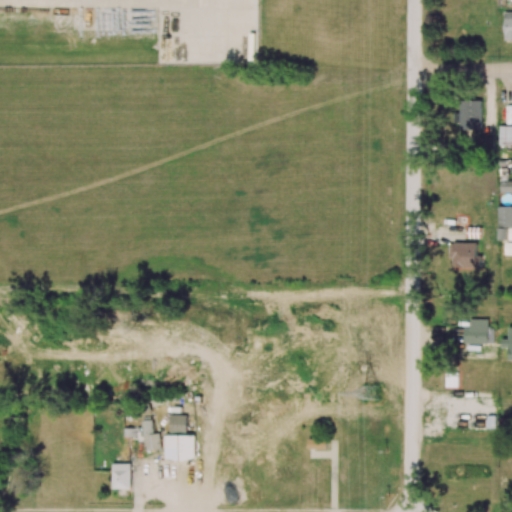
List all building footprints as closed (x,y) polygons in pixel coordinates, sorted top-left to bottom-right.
[(482,100),(460,100),(460,129),(482,129),(482,100)] [(511,126),(499,126),(500,145),(511,144),(511,126)] [(499,227),(511,226),(511,206),(499,206),(499,227)] [(511,239),(511,228),(499,228),(499,240),(511,239)] [(477,243),(450,242),(450,258),(453,258),(453,267),(482,267),(482,255),(477,255),(477,243)] [(494,343),(495,328),(488,328),(489,319),(471,319),(471,327),(465,327),(464,343),(494,343)] [(511,360),(511,327),(509,327),(509,339),(502,339),(502,347),(509,347),(508,360),(511,360)] [(186,433),(187,415),(170,414),(170,433),(186,433)] [(500,431),(511,430),(511,417),(500,418),(500,431)] [(160,449),(160,433),(152,434),(152,420),(143,420),(144,450),(160,449)] [(195,434),(165,435),(166,460),(196,460),(195,434)] [(308,449),(327,449),(328,439),(308,438),(308,449)] [(131,463),(112,464),(113,489),(131,488),(131,463)]
